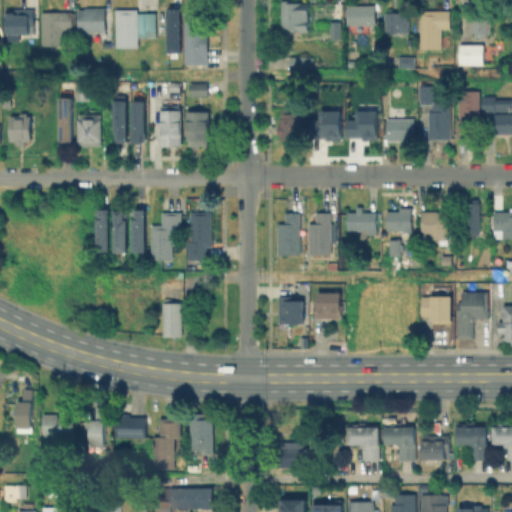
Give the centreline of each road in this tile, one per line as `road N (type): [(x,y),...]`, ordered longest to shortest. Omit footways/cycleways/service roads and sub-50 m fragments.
road 1 (residential): [(247,366),(245,0)]
road 2 (primary): [(0,334),(60,360),(161,384),(280,389),(302,377)]
road 3 (primary): [(204,366),(58,336),(0,306)]
road 4 (residential): [(381,175),(247,176)]
road 5 (residential): [(247,176),(113,176)]
road 6 (residential): [(247,511),(247,389)]
